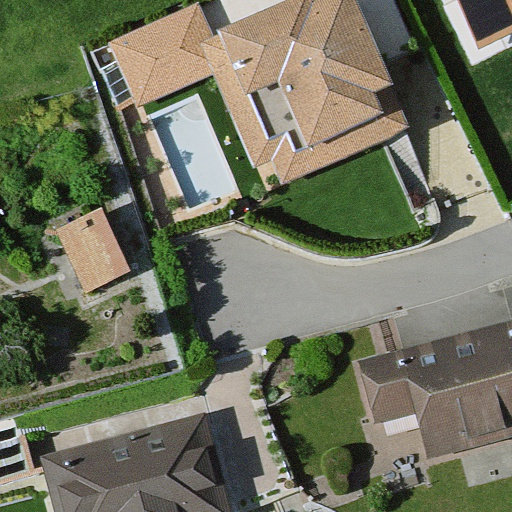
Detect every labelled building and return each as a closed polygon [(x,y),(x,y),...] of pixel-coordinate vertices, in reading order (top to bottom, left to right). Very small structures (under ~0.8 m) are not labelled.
[(135,117),(223,83),(259,175),(266,172),(275,194),(403,145),(377,76),(413,62),(388,0),(339,0),(211,50),(197,16),(109,50),(135,117)] [(511,0),(444,0),(477,61),(511,42),(511,0)] [(127,281),(96,220),(52,242),(83,303),(127,281)] [(511,451),(511,358),(507,360),(501,335),(358,370),(374,437),(411,428),(422,474),(511,451)] [(224,511),(200,426),(37,471),(48,511),(224,511)]
